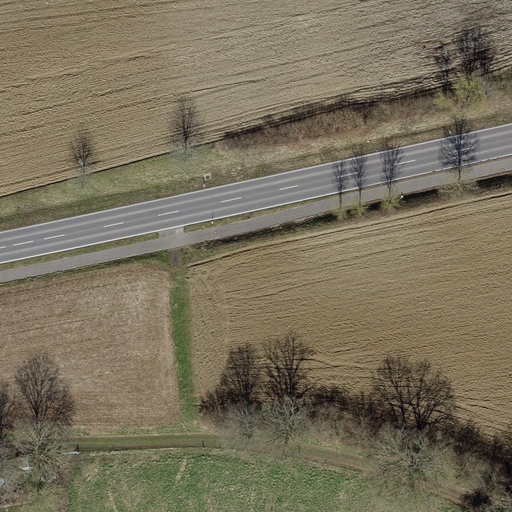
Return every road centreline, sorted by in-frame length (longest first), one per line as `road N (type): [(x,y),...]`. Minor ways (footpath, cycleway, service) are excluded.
road 1 (secondary): [(511,139),(0,247)]
road 2 (track): [(494,511),(319,452),(194,439),(32,447),(0,459)]
road 3 (track): [(175,212),(194,439)]
